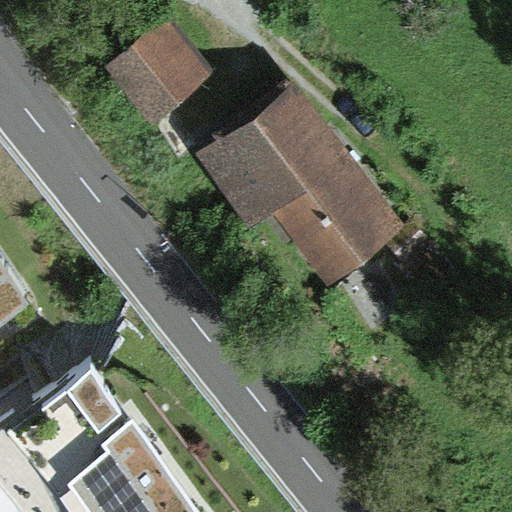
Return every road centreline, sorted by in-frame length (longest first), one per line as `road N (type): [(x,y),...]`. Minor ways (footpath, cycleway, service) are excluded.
road 1 (tertiary): [(346,511),(82,192),(0,80)]
road 2 (residential): [(223,0),(297,54),(511,276)]
